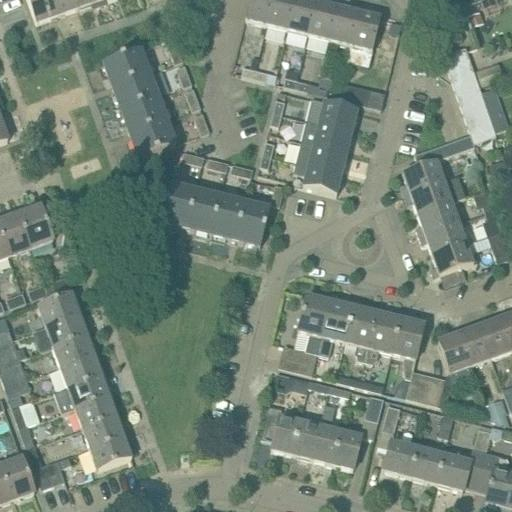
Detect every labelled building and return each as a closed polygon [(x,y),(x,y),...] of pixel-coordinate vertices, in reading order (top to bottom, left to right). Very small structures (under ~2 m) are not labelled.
[(47,0),(25,0),(36,28),(55,21),(47,0)] [(47,0),(55,21),(76,14),(70,0),(47,0)] [(70,0),(76,14),(97,6),(94,0),(70,0)] [(250,0),(245,25),(266,30),(273,0),(250,0)] [(273,0),(266,30),(287,35),(295,1),(290,0),(273,0)] [(460,0),(421,0),(426,13),(461,1),(460,0)] [(287,35),(308,40),(316,6),(295,1),(287,35)] [(308,40),(329,46),(338,12),(316,6),(308,40)] [(338,48),(350,51),(359,17),(338,12),(329,46),(327,54),(336,56),(338,48)] [(467,20),(471,31),(483,27),(479,15),(467,20)] [(350,51),(351,51),(348,59),(357,61),(359,53),(372,56),(380,22),(359,17),(350,51)] [(438,25),(447,50),(461,45),(453,20),(438,25)] [(389,36),(386,46),(396,49),(398,38),(389,36)] [(167,50),(174,69),(182,66),(175,47),(167,50)] [(442,60),(446,72),(469,64),(465,52),(442,60)] [(102,68),(120,116),(157,102),(140,54),(102,68)] [(253,84),(255,75),(258,63),(252,61),(249,73),(243,72),(241,80),(253,84)] [(446,72),(450,84),(473,76),(469,64),(446,72)] [(475,75),(481,91),(504,83),(498,67),(475,75)] [(176,73),(183,93),(191,89),(184,70),(176,73)] [(255,75),(253,84),(265,87),(267,78),(255,75)] [(450,84),(454,95),(477,87),(473,76),(450,84)] [(328,102),(337,104),(342,84),(321,79),(316,99),(328,102)] [(283,91),(295,94),(297,85),(284,82),(283,91)] [(297,85),(295,94),(307,97),(309,88),(297,85)] [(454,95),(458,107),(481,99),(477,87),(454,95)] [(184,97),(191,116),(200,113),(193,94),(184,97)] [(278,96),(272,117),(281,119),(284,107),(286,98),(278,96)] [(351,98),(340,96),(338,105),(349,108),(351,98)] [(458,107),(462,118),(485,110),(481,99),(458,107)] [(120,116),(137,163),(175,150),(157,102),(120,116)] [(323,107),(318,128),(352,137),(357,115),(323,107)] [(462,118),(466,130),(489,122),(485,110),(462,118)] [(281,119),(272,117),(269,129),(278,132),(281,119)] [(193,121),(200,140),(209,137),(202,118),(193,121)] [(489,122),(466,130),(473,149),(496,141),(489,122)] [(306,125),(301,146),(346,158),(352,137),(318,128),(306,125)] [(401,192),(404,201),(447,185),(444,176),(440,177),(436,166),(455,159),(474,152),(470,140),(414,160),(418,172),(402,178),(406,190),(401,192)] [(301,146),(295,167),(341,179),(346,158),(301,146)] [(265,147),(262,159),(271,161),(274,149),(265,147)] [(181,166),(191,168),(193,159),(183,157),(181,166)] [(193,159),(191,168),(201,171),(203,162),(193,159)] [(271,161),(262,159),(259,171),(268,174),(271,161)] [(206,172),(216,174),(218,166),(208,163),(206,172)] [(218,166),(216,174),(225,177),(228,168),(218,166)] [(341,179),(295,167),(293,178),(305,181),(302,192),(336,200),(341,179)] [(230,178),(241,180),(243,172),(232,169),(230,178)] [(243,172),(241,180),(236,197),(246,199),(252,174),(243,172)] [(412,207),(417,219),(450,207),(465,202),(458,182),(447,185),(404,201),(407,209),(412,207)] [(264,199),(272,201),(275,190),(266,188),(264,199)] [(160,227),(210,240),(219,201),(170,189),(160,227)] [(275,190),(272,201),(270,210),(279,212),(283,192),(275,190)] [(483,211),(485,218),(492,216),(486,201),(492,199),(489,192),(472,199),(477,213),(483,211)] [(219,201),(210,240),(259,252),(269,214),(219,201)] [(416,233),(419,242),(462,227),(458,217),(454,218),(450,207),(417,219),(421,231),(416,233)] [(40,210),(17,219),(30,253),(52,245),(48,234),(63,228),(56,210),(41,215),(40,210)] [(482,227),(487,241),(499,236),(492,216),(485,218),(487,225),(482,227)] [(17,219),(0,224),(0,239),(8,261),(30,253),(17,219)] [(427,249),(431,261),(465,248),(461,237),(465,236),(462,227),(419,242),(422,250),(427,249)] [(499,236),(487,241),(490,249),(497,268),(509,264),(502,245),(499,236)] [(0,239),(0,264),(8,261),(0,239)] [(465,248),(431,261),(436,272),(430,274),(433,283),(476,268),(473,258),(469,259),(465,248)] [(50,288),(53,297),(69,291),(66,282),(50,288)] [(27,296),(31,305),(47,299),(43,290),(27,296)] [(6,304),(9,313),(25,307),(22,298),(6,304)] [(37,312),(45,332),(79,319),(72,299),(37,312)] [(313,372),(317,359),(329,306),(306,301),(297,336),(309,339),(305,356),(283,351),(280,363),(313,372)] [(333,345),(344,348),(352,312),(329,306),(317,359),(328,362),(333,345)] [(357,365),(364,367),(375,318),(352,312),(344,348),(357,352),(355,358),(357,365)] [(378,357),(390,360),(398,323),(375,318),(364,367),(373,369),(377,364),(378,357)] [(511,318),(499,324),(510,356),(511,355),(511,318)] [(45,332),(52,352),(87,340),(79,319),(45,332)] [(404,405),(415,407),(421,380),(411,378),(418,349),(423,329),(398,323),(390,360),(403,364),(401,370),(404,384),(409,385),(404,405)] [(499,324),(478,331),(490,364),(510,356),(499,324)] [(478,331),(457,339),(469,371),(490,364),(478,331)] [(0,348),(12,344),(8,335),(0,337),(0,348)] [(437,346),(449,379),(447,379),(445,386),(444,386),(437,413),(444,414),(450,388),(451,387),(453,387),(472,381),(469,371),(457,339),(437,346)] [(52,352),(59,373),(94,360),(87,340),(52,352)] [(0,348),(0,360),(16,355),(12,344),(0,348)] [(0,360),(0,371),(19,365),(16,355),(0,360)] [(59,373),(67,393),(101,380),(94,360),(59,373)] [(311,381),(313,372),(280,363),(277,372),(311,381)] [(0,371),(0,382),(0,383),(22,375),(19,365),(0,371)] [(0,383),(4,393),(26,385),(22,375),(0,383)] [(54,399),(61,418),(109,401),(101,380),(67,393),(67,394),(54,399)] [(334,387),(358,393),(360,385),(336,380),(334,387)] [(415,407),(426,410),(432,383),(421,380),(415,407)] [(426,410),(437,413),(444,386),(432,383),(426,410)] [(4,393),(11,413),(20,410),(16,400),(29,395),(26,385),(4,393)] [(358,393),(381,399),(382,391),(360,385),(358,393)] [(309,393),(329,398),(331,392),(311,386),(309,393)] [(331,392),(329,398),(349,404),(351,398),(331,392)] [(511,401),(510,402),(507,393),(501,395),(509,417),(511,415),(511,401)] [(74,414),(81,434),(116,422),(109,401),(61,418),(61,419),(74,414)] [(362,441),(373,444),(383,405),(371,402),(362,441)] [(502,403),(485,410),(491,426),(509,432),(510,431),(505,418),(507,417),(502,403)] [(11,413),(18,434),(27,430),(20,410),(11,413)] [(312,465),(333,470),(341,437),(331,434),(337,413),(326,410),(320,431),(312,465)] [(476,413),(473,421),(491,426),(485,410),(476,413)] [(270,455),(292,460),(300,426),(280,421),(282,414),(268,411),(260,444),(272,447),(270,455)] [(382,435),(393,439),(400,415),(388,411),(382,435)] [(438,442),(448,445),(452,428),(453,423),(443,421),(442,426),(438,442)] [(81,434),(89,454),(124,442),(116,422),(81,434)] [(300,426),(292,460),(312,465),(320,431),(300,426)] [(18,434),(26,454),(34,451),(27,430),(18,434)] [(464,490),(476,494),(485,458),(492,431),(491,431),(491,432),(480,430),(471,467),(444,460),(436,489),(462,496),(464,490)] [(341,437),(333,470),(352,475),(357,455),(360,442),(341,437)] [(124,442),(89,454),(96,475),(131,462),(124,442)] [(382,475),(410,482),(418,453),(390,446),(382,475)] [(34,451),(26,454),(40,495),(52,491),(44,470),(42,471),(34,451)] [(410,482),(436,489),(444,460),(418,453),(410,482)] [(498,511),(505,511),(511,488),(511,478),(506,477),(509,468),(506,464),(485,458),(476,494),(487,497),(484,508),(498,511)] [(68,462),(44,470),(52,491),(64,486),(60,474),(71,469),(68,462)] [(21,463),(0,470),(0,473),(12,505),(34,498),(21,463)] [(0,473),(0,509),(12,505),(0,473)]
